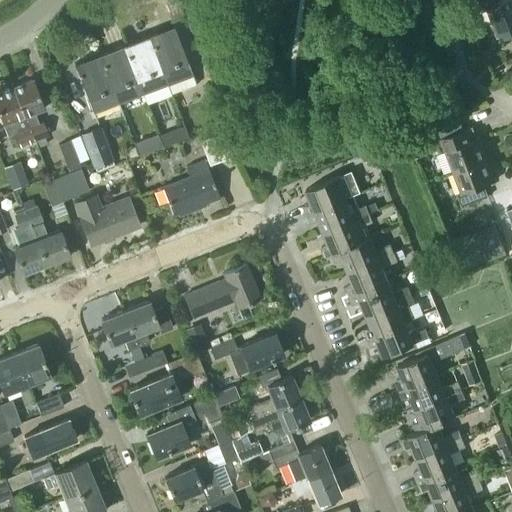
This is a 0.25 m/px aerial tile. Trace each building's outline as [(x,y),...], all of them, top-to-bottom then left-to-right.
[(511,0),(475,0),(480,11),(488,8),(498,34),(511,29),(511,0)] [(188,20),(174,25),(185,52),(198,46),(188,20)] [(174,24),(148,34),(168,85),(172,95),(198,85),(174,24)] [(144,95),(168,85),(148,34),(124,44),(144,95)] [(144,95),(124,44),(99,54),(119,105),(144,95)] [(95,114),(119,105),(99,54),(75,64),(95,114)] [(12,87),(33,141),(49,135),(44,121),(39,123),(35,111),(45,108),(34,79),(12,87)] [(19,146),(33,141),(12,87),(0,91),(0,112),(8,135),(14,133),(19,146)] [(96,167),(114,161),(99,125),(82,131),(96,167)] [(445,150),(453,171),(487,158),(479,137),(468,141),(463,129),(437,139),(441,151),(445,150)] [(168,131),(160,134),(164,146),(172,143),(168,131)] [(140,155),(164,146),(159,132),(135,141),(140,155)] [(231,156),(222,133),(201,141),(208,159),(186,168),(190,177),(163,187),(174,215),(179,213),(180,214),(193,209),(193,208),(220,197),(207,165),(210,164),(231,156)] [(12,135),(0,140),(0,141),(11,164),(24,157),(12,135)] [(88,158),(79,136),(57,145),(68,171),(80,166),(78,162),(88,158)] [(378,162),(372,149),(364,152),(369,165),(378,162)] [(487,158),(453,171),(462,192),(458,194),(462,206),(489,196),(484,184),(495,180),(487,158)] [(89,190),(80,168),(52,179),(61,201),(89,190)] [(352,170),(306,188),(312,201),(304,204),(308,213),(346,197),(361,191),(356,179),(352,170)] [(9,180),(13,189),(28,183),(25,174),(9,180)] [(51,205),(61,201),(52,179),(42,183),(51,205)] [(129,198),(101,208),(95,193),(74,201),(91,245),(140,226),(129,198)] [(319,219),(324,231),(370,212),(366,204),(351,210),(346,197),(308,213),(311,222),(319,219)] [(375,200),(366,204),(369,212),(378,208),(375,200)] [(25,209),(46,265),(69,256),(60,231),(47,236),(41,221),(43,220),(37,204),(25,209)] [(13,228),(20,246),(14,248),(24,273),(46,265),(25,209),(12,214),(17,227),(13,228)] [(333,252),(363,240),(363,239),(358,227),(373,221),(370,212),(324,231),(329,243),(321,246),(325,256),(333,253),(333,252)] [(498,230),(484,235),(491,256),(505,251),(498,230)] [(363,239),(363,240),(333,252),(333,253),(336,261),(344,258),(349,270),(394,251),(391,243),(376,249),(370,236),(363,239)] [(395,252),(398,260),(406,257),(402,249),(395,252)] [(346,285),(350,294),(388,279),(383,266),(398,260),(395,252),(394,251),(349,270),(354,282),(346,285)] [(239,309),(262,299),(247,264),(225,273),(227,279),(185,297),(193,318),(236,300),(239,309)] [(361,300),(366,312),(412,293),(408,285),(393,291),(388,279),(350,294),(354,303),(361,300)] [(364,328),(367,336),(405,321),(400,308),(415,302),(412,293),(366,312),(371,324),(364,328)] [(164,306),(152,310),(149,302),(125,311),(139,346),(150,342),(145,331),(158,326),(160,333),(172,328),(164,306)] [(128,351),(139,346),(125,311),(101,320),(111,345),(123,340),(128,351)] [(410,333),(405,321),(367,336),(371,345),(378,342),(384,355),(429,336),(426,327),(410,333)] [(201,326),(187,332),(194,350),(208,344),(201,326)] [(237,374),(285,354),(275,332),(241,346),(237,348),(232,337),(209,347),(213,358),(228,352),(237,374)] [(396,380),(400,389),(438,373),(432,361),(470,345),(464,332),(416,352),(418,356),(398,364),(403,377),(396,380)] [(37,344),(15,353),(27,385),(50,376),(37,344)] [(166,363),(162,351),(123,366),(128,377),(166,363)] [(181,397),(175,382),(203,371),(195,352),(167,363),(171,373),(130,389),(140,414),(181,397)] [(0,383),(4,394),(27,385),(15,353),(0,358),(0,383)] [(416,407),(462,388),(458,379),(443,386),(438,373),(400,389),(403,398),(411,395),(416,407)] [(244,408),(248,418),(300,396),(291,374),(267,384),(273,400),(262,405),(260,401),(244,408)] [(234,385),(213,394),(218,406),(239,397),(234,385)] [(413,422),(417,430),(417,431),(438,422),(438,423),(455,416),(450,403),(465,397),(462,388),(416,407),(421,419),(413,422)] [(57,393),(34,402),(39,415),(62,406),(57,393)] [(198,427),(222,417),(212,394),(188,404),(198,427)] [(300,396),(248,418),(253,428),(267,423),(269,429),(277,432),(285,429),(310,419),(300,396)] [(11,400),(0,403),(0,409),(7,428),(20,423),(11,400)] [(69,419),(24,438),(33,457),(77,439),(69,419)] [(156,457),(190,443),(180,419),(146,433),(156,457)] [(247,419),(228,427),(232,438),(248,431),(247,430),(251,429),(247,419)] [(416,456),(462,437),(459,428),(443,435),(438,423),(438,422),(417,431),(417,430),(400,437),(404,447),(411,444),(416,456)] [(8,428),(0,431),(0,444),(13,440),(8,428)] [(506,443),(502,431),(495,434),(499,446),(506,443)] [(230,436),(217,443),(228,468),(242,461),(230,436)] [(414,471),(418,480),(456,464),(451,452),(466,446),(462,437),(416,456),(422,468),(414,471)] [(288,462),(295,480),(306,475),(307,478),(332,468),(321,442),(298,452),(293,439),(268,450),(275,468),(288,462)] [(257,440),(237,449),(242,461),(262,452),(257,440)] [(511,458),(511,457),(508,446),(497,450),(502,462),(511,458)] [(263,464),(272,461),(268,451),(247,459),(250,465),(261,460),(263,464)] [(59,485),(64,498),(96,485),(86,460),(42,479),(47,490),(59,485)] [(5,478),(10,490),(53,473),(48,461),(5,478)] [(174,501),(203,489),(208,499),(222,494),(220,488),(208,461),(193,467),(193,466),(165,477),(174,501)] [(434,498),(480,479),(476,471),(461,477),(456,464),(418,480),(421,489),(429,486),(434,498)] [(291,482),(295,491),(297,497),(313,491),(318,502),(342,492),(332,468),(307,478),(306,475),(295,480),(291,482)] [(238,487),(249,482),(244,472),(237,474),(235,481),(238,487)] [(0,501),(12,496),(4,476),(0,477),(0,501)] [(434,511),(460,511),(473,507),(468,494),(483,488),(480,479),(434,498),(439,510),(434,511)] [(220,488),(222,494),(232,489),(230,484),(220,488)] [(102,511),(107,510),(96,485),(64,498),(69,510),(64,511),(102,511)] [(242,511),(234,490),(211,499),(215,510),(208,511),(242,511)] [(271,490),(256,496),(260,505),(273,505),(275,500),(271,490)]
